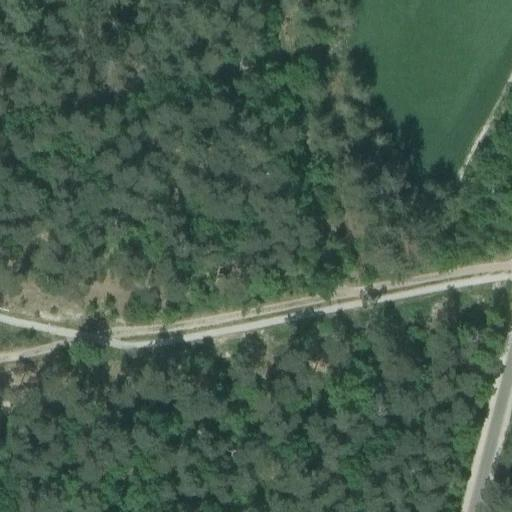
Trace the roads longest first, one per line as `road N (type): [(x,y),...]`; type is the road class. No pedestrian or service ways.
road 1 (track): [(0,123),(254,74),(324,288)]
road 2 (track): [(324,288),(75,343)]
road 3 (tertiary): [(463,511),(511,325)]
road 4 (track): [(511,254),(324,288)]
